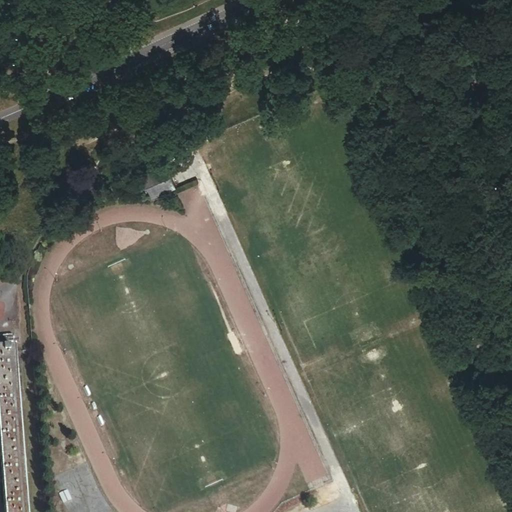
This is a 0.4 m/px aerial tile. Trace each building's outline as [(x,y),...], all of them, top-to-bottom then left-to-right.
[(162,167),(140,177),(149,199),(172,190),(162,167)] [(0,354),(12,353),(11,337),(0,337),(0,354)] [(36,421),(30,352),(20,353),(27,422),(28,422),(36,421)] [(24,511),(12,353),(0,354),(0,475),(2,511),(24,511)] [(36,421),(28,422),(35,491),(41,491),(37,440),(36,421)]
